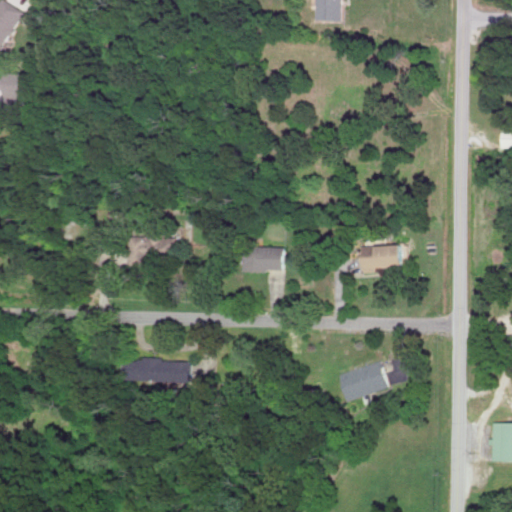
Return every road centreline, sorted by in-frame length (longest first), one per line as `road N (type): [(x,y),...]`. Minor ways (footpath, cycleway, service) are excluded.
road 1 (residential): [(463,0),(458,511)]
road 2 (residential): [(0,312),(462,323)]
